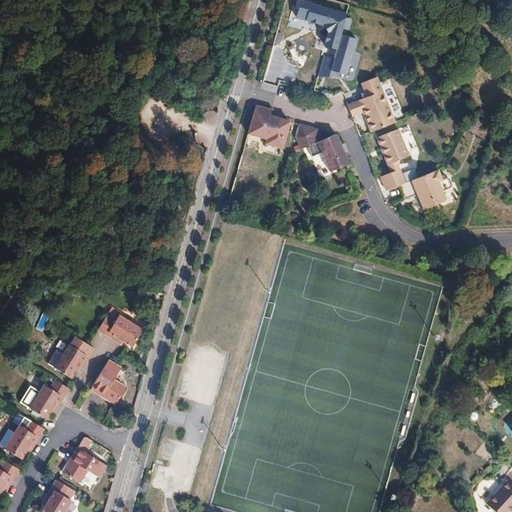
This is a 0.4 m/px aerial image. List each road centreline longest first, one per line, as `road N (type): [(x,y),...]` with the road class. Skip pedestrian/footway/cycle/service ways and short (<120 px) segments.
road 1 (residential): [(261,0),(133,453)]
road 2 (residential): [(15,511),(49,446),(84,427),(133,453)]
